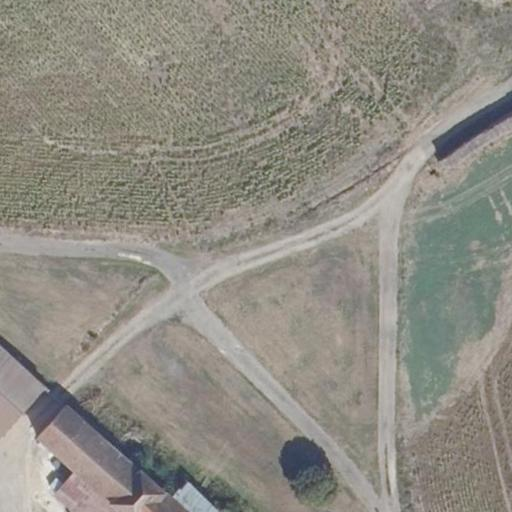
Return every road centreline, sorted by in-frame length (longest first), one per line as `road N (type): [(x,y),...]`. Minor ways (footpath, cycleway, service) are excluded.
road 1 (track): [(511,85),(440,125),(392,176),(388,511)]
road 2 (unknown): [(70,380),(147,311),(392,176)]
road 3 (track): [(440,125),(400,0)]
